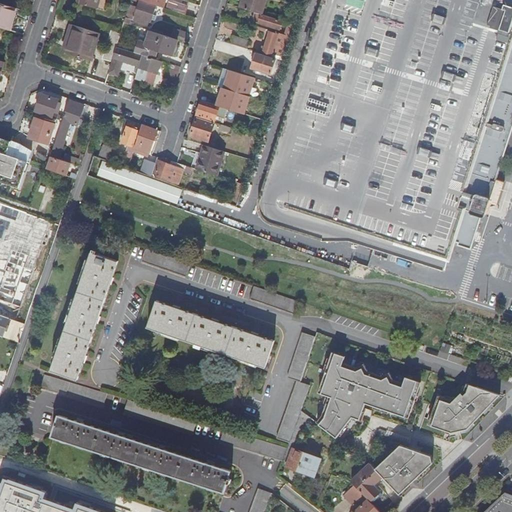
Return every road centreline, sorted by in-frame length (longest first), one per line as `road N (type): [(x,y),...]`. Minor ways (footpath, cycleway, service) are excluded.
road 1 (residential): [(176,123),(26,69)]
road 2 (secondary): [(511,411),(406,511)]
road 3 (residential): [(215,0),(176,123)]
road 4 (residential): [(511,425),(420,511)]
